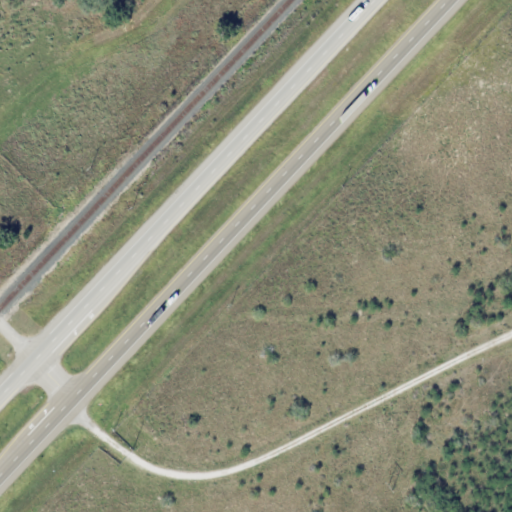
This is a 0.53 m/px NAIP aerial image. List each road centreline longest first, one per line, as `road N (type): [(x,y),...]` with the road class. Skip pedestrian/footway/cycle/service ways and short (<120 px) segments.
road 1 (trunk): [(0,473),(452,0)]
road 2 (trunk): [(380,0),(0,397)]
road 3 (track): [(511,321),(228,471),(182,476),(115,449),(65,402)]
